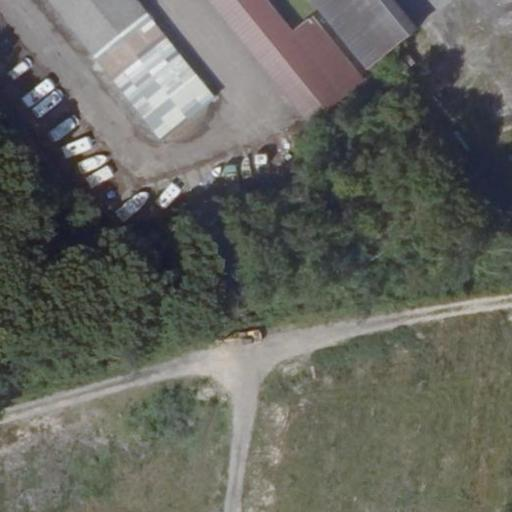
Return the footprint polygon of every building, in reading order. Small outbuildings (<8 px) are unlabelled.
[(138,15),(125,0),(34,0),(81,58),(138,15)] [(194,0),(295,128),(328,103),(247,0),(194,0)] [(241,159),(250,184),(275,174),(266,150),(241,159)] [(235,151),(152,185),(163,211),(245,176),(235,151)] [(116,226),(142,215),(131,189),(105,200),(116,226)]
